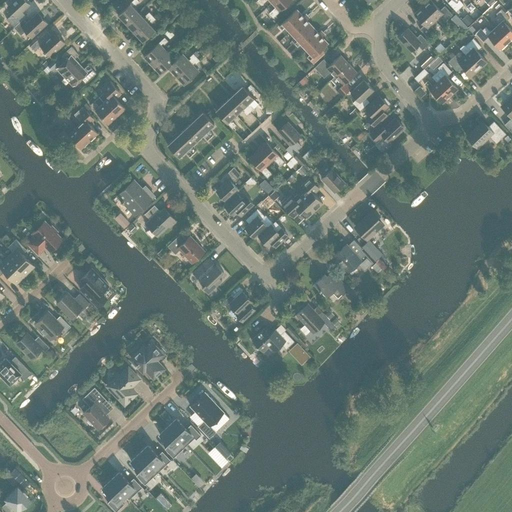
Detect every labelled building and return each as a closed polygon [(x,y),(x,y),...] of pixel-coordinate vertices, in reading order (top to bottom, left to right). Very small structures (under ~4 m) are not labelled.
[(22,11),(30,4),(25,0),(14,0),(7,7),(13,13),(10,16),(6,19),(14,27),(26,16),(22,11)] [(126,23),(138,12),(132,6),(134,4),(135,5),(139,1),(137,0),(133,0),(118,14),(126,23)] [(269,13),(273,17),(291,0),(274,0),(272,3),(275,7),(269,13)] [(428,0),(422,6),(435,21),(440,16),(445,21),(453,14),(444,6),(440,10),(430,0),(428,0)] [(450,0),(448,3),(456,11),(463,4),(459,0),(450,0)] [(430,26),(435,21),(422,6),(414,14),(424,25),(420,29),(428,38),(435,31),(430,26)] [(291,40),(294,43),(312,26),(306,20),(309,17),(305,13),(303,16),(297,9),(279,26),(282,29),(285,26),(295,36),(291,40)] [(499,24),(495,28),(508,42),(511,38),(511,30),(504,22),(509,17),(501,9),(496,14),(497,15),(494,19),(499,24)] [(144,19),(138,12),(126,23),(134,32),(152,15),(149,12),(145,15),(146,17),(144,19)] [(163,17),(158,12),(154,16),(159,21),(163,17)] [(31,37),(46,23),(38,13),(27,23),(23,19),(14,27),(21,35),(25,31),(31,37)] [(473,21),(467,14),(462,20),(468,26),(473,21)] [(155,19),(152,15),(134,32),(143,41),(155,30),(148,24),(150,21),(152,23),(155,19)] [(458,26),(458,27),(462,30),(463,31),(468,26),(463,21),(458,26)] [(318,33),(312,26),(294,43),(297,46),(301,43),(310,53),(307,56),(313,63),(325,51),(322,48),(328,43),(322,36),(324,34),(321,30),(318,33)] [(500,49),(508,42),(495,28),(490,32),(485,26),(482,30),(480,28),(475,33),(483,42),(488,37),(500,49)] [(416,38),(407,28),(398,37),(411,51),(418,45),(422,50),(429,43),(420,34),(416,38)] [(167,31),(164,33),(170,39),(174,35),(169,29),(167,31)] [(50,56),(65,43),(55,32),(51,35),(47,31),(30,46),(35,51),(40,46),(50,56)] [(144,57),(152,66),(167,52),(161,45),(163,43),(164,44),(168,41),(164,37),(144,57)] [(466,55),(479,69),(487,62),(477,51),(481,47),(473,38),(465,45),(463,45),(460,48),(466,55)] [(445,48),(441,43),(435,49),(439,53),(445,48)] [(56,68),(65,77),(79,64),(74,59),(79,55),(71,46),(61,56),(65,60),(56,68)] [(173,58),(167,52),(152,66),(160,74),(168,68),(167,67),(181,55),(178,51),(174,55),(175,56),(173,58)] [(176,76),(199,55),(196,52),(194,54),(193,53),(189,57),(191,58),(188,60),(182,53),(181,55),(167,67),(168,68),(176,76)] [(222,58),(218,53),(212,58),(217,63),(222,58)] [(471,76),(479,69),(466,55),(461,59),(456,53),(448,62),(456,70),(461,66),(471,76)] [(429,54),(425,57),(426,57),(430,62),(433,59),(434,59),(429,54)] [(199,55),(176,76),(184,85),(199,71),(193,65),(195,63),(196,64),(200,60),(202,58),(199,55)] [(335,76),(348,63),(340,55),(329,65),(323,59),(315,67),(324,77),(330,71),(335,76)] [(53,61),(48,66),(51,70),(60,61),(56,57),(53,61)] [(437,82),(450,96),(458,89),(446,76),(451,71),(444,62),(438,67),(439,69),(432,76),(437,82)] [(356,72),(348,63),(335,76),(331,80),(335,84),(333,87),(342,96),(351,88),(345,82),(356,72)] [(79,64),(65,77),(73,86),(81,78),(86,82),(96,73),(88,65),(84,69),(79,64)] [(418,82),(428,73),(424,68),(414,78),(418,82)] [(308,80),(305,78),(305,77),(304,76),(303,77),(301,79),(298,82),(302,86),(308,80)] [(365,98),(373,90),(364,80),(350,92),(356,99),(353,103),(360,110),(369,102),(365,98)] [(442,103),(450,96),(437,82),(432,86),(428,80),(424,84),(429,89),(442,103)] [(104,102),(116,116),(125,108),(114,96),(119,91),(110,81),(101,89),(104,92),(109,97),(104,102)] [(233,94),(250,112),(254,109),(250,105),(249,106),(247,104),(253,98),(242,86),(233,94)] [(61,101),(66,105),(72,98),(68,94),(61,101)] [(225,102),(236,114),(242,108),(244,111),(243,112),(246,115),(250,112),(233,94),(225,102)] [(368,119),(375,126),(384,118),(380,114),(388,106),(387,105),(390,103),(385,98),(383,100),(379,96),(365,108),(371,115),(368,119)] [(511,96),(501,106),(511,117),(511,96)] [(116,116),(104,102),(99,107),(94,101),(90,105),(95,110),(108,124),(116,116)] [(229,120),(236,114),(225,102),(216,111),(232,129),(236,125),(232,121),(232,122),(229,120)] [(264,103),(258,109),(266,116),(271,110),(264,103)] [(82,122),(77,127),(89,141),(98,133),(87,120),(91,116),(86,111),(83,106),(74,114),(82,122)] [(185,128),(196,140),(202,135),(207,140),(210,137),(213,134),(208,129),(214,124),(203,112),(196,118),(194,116),(190,120),(192,122),(185,128)] [(389,142),(404,127),(395,118),(385,128),(380,124),(370,134),(377,141),(383,135),(389,142)] [(494,122),(488,127),(482,121),(467,137),(477,147),(489,136),(496,143),(506,134),(494,122)] [(287,122),(277,131),(290,145),(285,149),(293,157),(294,157),(302,165),(306,161),(311,156),(307,152),(302,157),(298,153),(299,152),(297,149),(300,147),(300,145),(295,140),(300,136),(287,122)] [(89,141),(77,127),(72,131),(64,123),(55,132),(64,141),(69,136),(80,149),(89,141)] [(196,140),(185,128),(179,134),(177,133),(175,135),(173,136),(174,138),(167,145),(178,157),(184,151),(190,157),(196,151),(191,145),(196,140)] [(257,150),(269,163),(273,159),(280,166),(284,161),(278,155),(266,142),(257,150)] [(265,167),(269,163),(257,150),(249,158),(261,171),(267,177),(271,173),(265,167)] [(287,151),(283,155),(288,159),(292,156),(287,151)] [(293,157),(286,163),(291,168),(293,167),(296,170),(297,170),(301,166),(293,157)] [(301,166),(297,170),(303,176),(308,171),(302,165),(301,166)] [(230,196),(235,192),(238,189),(232,183),(241,175),(234,167),(220,180),(224,185),(217,191),(227,203),(232,198),(230,196)] [(331,169),(324,176),(319,171),(317,173),(322,178),(334,192),(344,183),(331,169)] [(308,189),(300,196),(314,211),(322,203),(313,193),(319,188),(309,177),(303,183),(308,189)] [(135,215),(154,196),(149,190),(146,193),(134,180),(117,196),(135,215)] [(269,194),(274,189),(265,180),(260,184),(269,194)] [(274,200),(275,199),(279,195),(275,191),(269,196),(274,200)] [(243,200),(235,192),(230,196),(232,198),(227,203),(224,206),(233,215),(240,208),(244,212),(253,204),(246,196),(243,200)] [(291,195),(281,205),(293,218),(299,212),(305,219),(314,211),(300,196),(297,193),(293,197),(291,195)] [(145,214),(150,219),(146,223),(157,236),(168,226),(170,227),(176,221),(164,208),(160,211),(154,205),(145,214)] [(262,230),(267,226),(261,219),(264,216),(257,208),(248,217),(253,221),(245,228),(254,237),(262,230)] [(124,228),(130,223),(120,212),(114,218),(124,228)] [(367,239),(382,225),(371,212),(356,226),(367,239)] [(50,249),(50,250),(62,239),(56,233),(57,232),(51,226),(50,227),(44,221),(41,224),(39,222),(34,228),(35,230),(32,232),(35,235),(27,243),(38,254),(46,246),(49,250),(50,249)] [(129,229),(131,232),(132,233),(133,233),(138,229),(137,229),(137,228),(132,224),(128,228),(129,229)] [(259,237),(267,246),(270,243),(274,248),(288,235),(281,228),(277,231),(271,225),(259,237)] [(192,263),(204,251),(190,235),(186,239),(181,233),(167,246),(175,254),(180,249),(192,263)] [(8,257),(25,274),(34,266),(22,254),(26,249),(16,239),(8,247),(13,252),(8,257)] [(382,253),(369,240),(363,246),(362,247),(367,252),(374,260),(378,257),(382,253)] [(346,244),(331,257),(338,265),(339,264),(347,272),(357,263),(364,271),(373,262),(361,249),(355,254),(346,244)] [(166,252),(162,248),(157,253),(161,257),(166,252)] [(0,275),(4,271),(16,283),(25,274),(8,257),(2,262),(0,259),(0,275)] [(378,257),(374,260),(376,262),(382,268),(384,271),(388,268),(378,257)] [(218,277),(223,272),(216,264),(214,266),(212,264),(214,263),(209,258),(192,273),(197,278),(199,277),(206,284),(202,288),(208,294),(222,281),(218,277)] [(372,266),(378,272),(382,268),(376,262),(372,266)] [(101,292),(108,285),(92,268),(80,279),(84,283),(84,286),(85,286),(81,290),(97,307),(107,298),(101,292)] [(348,288),(332,271),(327,276),(325,274),(313,284),(320,291),(321,290),(327,296),(332,292),(337,298),(348,288)] [(294,282),(289,276),(280,284),(285,290),(294,282)] [(72,298),(67,292),(56,303),(71,318),(75,314),(77,315),(89,303),(79,293),(75,298),(72,298)] [(242,292),(235,299),(231,294),(222,303),(230,310),(229,313),(232,316),(238,317),(242,321),(255,310),(249,304),(251,302),(252,302),(242,292)] [(307,304),(296,314),(306,324),(300,329),(306,335),(311,330),(312,331),(322,321),(328,327),(332,323),(322,312),(318,316),(307,304)] [(334,315),(330,310),(325,314),(330,319),(334,315)] [(47,311),(35,323),(51,339),(62,328),(66,331),(70,326),(60,315),(55,320),(47,311)] [(341,322),(336,317),(332,321),(336,326),(341,322)] [(300,337),(289,326),(285,329),(296,341),(300,337)] [(286,349),(294,341),(284,331),(280,335),(275,329),(269,334),(264,329),(252,340),(263,352),(268,346),(274,352),(282,344),(286,349)] [(34,340),(26,332),(15,342),(31,359),(42,349),(44,351),(49,347),(38,336),(34,340)] [(143,346),(131,358),(143,371),(145,369),(153,377),(163,367),(159,363),(167,355),(156,343),(154,345),(152,343),(146,349),(143,346)] [(297,344),(293,347),(307,362),(310,358),(297,344)] [(317,353),(316,352),(311,348),(308,351),(313,357),(316,353),(317,353)] [(4,356),(0,360),(0,374),(9,383),(18,373),(23,378),(21,380),(21,381),(30,372),(14,355),(13,356),(14,357),(9,361),(4,356)] [(119,376),(118,375),(107,386),(124,404),(136,393),(130,387),(139,379),(128,367),(119,376)] [(90,406),(83,413),(88,418),(87,420),(91,424),(93,424),(98,429),(109,418),(98,407),(106,399),(94,387),(82,398),(90,406)] [(205,392),(190,406),(204,421),(199,426),(209,438),(215,433),(210,427),(224,413),(205,392)] [(177,418),(168,426),(186,445),(194,438),(196,439),(201,435),(190,424),(186,428),(177,418)] [(168,426),(159,434),(169,444),(164,448),(173,457),(186,445),(168,426)] [(148,445),(139,453),(157,472),(170,460),(162,451),(158,455),(148,445)] [(139,453),(131,461),(140,471),(136,475),(144,484),(157,472),(139,453)] [(15,468),(6,477),(11,482),(15,477),(25,487),(29,482),(15,468)] [(119,472),(111,480),(129,499),(142,487),(133,478),(129,482),(119,472)] [(111,480),(102,488),(112,498),(107,502),(116,511),(124,504),(121,500),(125,496),(129,499),(111,480)] [(7,501),(2,505),(8,511),(10,511),(14,509),(17,511),(21,507),(23,509),(31,501),(27,496),(28,494),(24,490),(22,491),(18,486),(4,498),(7,501)]
